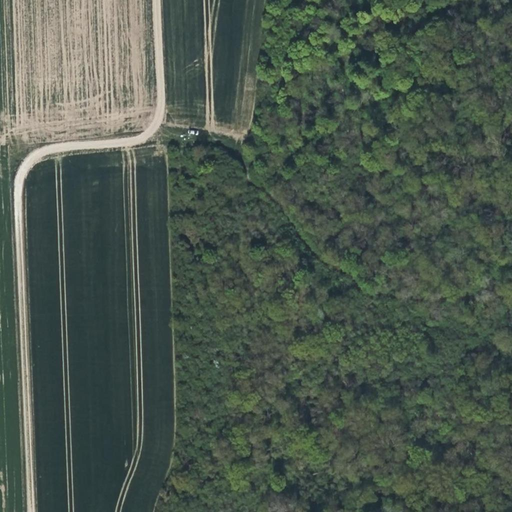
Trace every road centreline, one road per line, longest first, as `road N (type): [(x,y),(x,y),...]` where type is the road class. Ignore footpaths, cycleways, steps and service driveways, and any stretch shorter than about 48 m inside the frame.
road 1 (track): [(29,511),(17,182),(39,153),(140,137),(152,126),(152,0)]
road 2 (track): [(140,137),(224,147),(318,257),(360,287),(390,297),(511,304)]
